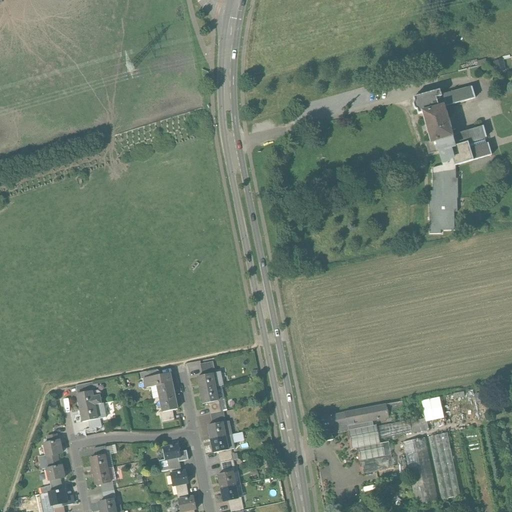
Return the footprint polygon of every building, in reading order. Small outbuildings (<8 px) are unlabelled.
[(441,90),(413,97),(414,101),(412,104),(413,109),(417,110),(418,115),(422,114),(429,140),(425,142),(428,155),(439,152),(442,164),(449,163),(448,160),(452,159),(453,165),(491,155),(488,143),(472,148),(470,142),(486,138),(483,126),(453,134),(445,106),(476,98),(472,86),(442,94),(441,90)] [(212,363),(200,365),(200,366),(201,366),(203,376),(210,375),(209,370),(213,369),(212,363)] [(155,371),(140,374),(141,380),(144,380),(144,379),(157,377),(155,371)] [(157,377),(144,379),(144,380),(146,389),(157,387),(160,399),(174,397),(173,391),(171,384),(169,374),(157,377)] [(203,376),(198,378),(200,386),(199,386),(201,391),(215,388),(214,388),(212,375),(210,375),(203,376)] [(92,384),(81,386),(83,394),(94,392),(92,384)] [(215,388),(201,391),(202,397),(203,404),(203,405),(209,404),(218,402),(217,401),(215,388)] [(83,394),(77,396),(78,396),(79,403),(79,404),(80,409),(101,405),(99,397),(101,394),(98,392),(98,391),(94,392),(83,394)] [(487,391),(475,394),(477,403),(489,400),(487,391)] [(160,399),(163,412),(163,413),(171,412),(177,410),(175,402),(174,397),(160,399)] [(425,418),(428,430),(445,426),(439,397),(422,401),(425,418)] [(218,402),(209,404),(211,414),(224,412),(221,400),(217,401),(218,402)] [(349,433),(374,427),(373,421),(393,417),(392,412),(404,410),(402,402),(328,416),(332,436),(349,433)] [(101,405),(80,409),(81,415),(83,422),(83,423),(89,422),(97,420),(99,419),(105,418),(103,405),(101,405)] [(171,412),(163,413),(160,413),(162,423),(173,421),(171,412)] [(224,412),(211,414),(213,425),(222,424),(226,423),(224,412)] [(328,416),(320,418),(320,423),(317,423),(321,444),(334,442),(332,436),(328,416)] [(410,421),(412,433),(428,430),(425,418),(410,421)] [(97,420),(89,422),(90,430),(101,428),(99,419),(97,420)] [(377,427),(380,439),(412,433),(410,421),(410,420),(377,426),(377,427)] [(213,425),(208,427),(210,434),(211,440),(225,437),(222,424),(213,425)] [(374,427),(349,433),(352,449),(354,448),(356,448),(380,443),(380,439),(377,427),(374,427)] [(459,496),(447,434),(429,438),(442,499),(459,496)] [(225,437),(211,440),(212,446),(214,453),(213,453),(214,454),(219,453),(228,451),(228,450),(227,450),(225,437)] [(426,438),(403,443),(416,507),(439,502),(426,438)] [(355,450),(357,451),(359,461),(391,454),(389,441),(380,443),(356,448),(354,448),(355,450)] [(47,444),(43,445),(44,446),(44,445),(46,457),(57,455),(62,454),(61,449),(60,449),(59,442),(57,442),(47,444)] [(180,453),(178,446),(162,449),(165,460),(158,462),(161,473),(170,471),(169,466),(179,464),(179,463),(188,461),(186,451),(180,453)] [(105,447),(94,449),(96,458),(104,456),(105,457),(107,456),(105,447)] [(228,450),(228,451),(219,453),(221,463),(234,461),(232,449),(228,450)] [(391,454),(359,461),(361,474),(394,467),(391,454)] [(57,455),(47,457),(49,469),(60,467),(57,455)] [(96,458),(90,459),(91,459),(92,467),(93,472),(107,470),(104,457),(105,457),(104,456),(96,458)] [(234,461),(221,463),(223,474),(232,473),(236,472),(234,461)] [(49,469),(46,470),(49,481),(48,481),(48,482),(60,480),(64,479),(63,473),(62,467),(62,466),(60,467),(49,469)] [(107,470),(93,472),(94,478),(96,485),(96,486),(101,485),(110,483),(107,470)] [(171,475),(170,475),(173,487),(186,485),(188,484),(186,472),(181,473),(171,475)] [(223,474),(218,476),(220,483),(220,484),(221,489),(235,486),(232,473),(223,474)] [(60,480),(50,482),(52,493),(62,491),(60,480)] [(110,483),(101,485),(103,493),(114,491),(112,482),(110,483)] [(186,485),(175,487),(178,497),(188,495),(186,485)] [(235,486),(221,489),(222,495),(224,502),(224,503),(229,502),(238,500),(238,499),(235,486)] [(52,493),(49,494),(52,506),(51,506),(62,504),(67,503),(66,498),(64,491),(62,491),(52,493)] [(114,491),(103,493),(105,502),(113,500),(114,501),(116,500),(114,491)] [(178,501),(180,511),(186,511),(193,511),(196,510),(193,498),(188,499),(178,501)] [(238,500),(229,502),(231,511),(234,511),(243,510),(240,499),(238,499),(238,500)] [(105,502),(99,503),(99,504),(100,503),(101,511),(115,511),(113,501),(114,501),(113,500),(105,502)]
